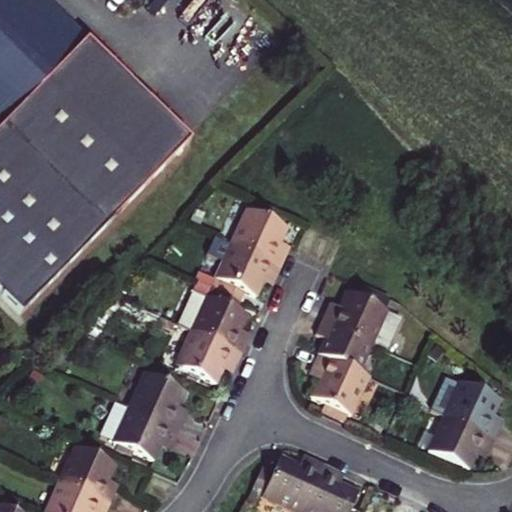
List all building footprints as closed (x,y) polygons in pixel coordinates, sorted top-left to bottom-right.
[(0,0),(0,297),(20,317),(189,143),(42,0),(0,0)] [(189,222),(199,227),(205,215),(195,211),(189,222)] [(274,252),(278,245),(285,230),(244,211),(228,246),(279,269),(284,257),(274,252)] [(201,275),(213,280),(228,246),(217,241),(201,275)] [(274,252),(284,257),(288,249),(278,245),(274,252)] [(213,280),(214,281),(212,285),(210,290),(239,303),(243,294),(254,299),(260,284),(264,276),(273,281),(279,269),(228,246),(213,280)] [(260,284),(270,288),(273,281),(264,276),(260,284)] [(195,284),(210,290),(212,285),(194,277),(192,282),(195,284)] [(235,339),(238,333),(245,317),(235,313),(239,303),(210,290),(195,284),(192,292),(205,299),(189,333),(240,356),(245,344),(235,339)] [(358,300),(383,311),(387,302),(362,291),(358,300)] [(325,313),(319,324),(369,347),(384,314),(384,312),(383,311),(358,300),(344,294),(337,310),(334,316),(325,313)] [(88,313),(110,323),(120,302),(107,296),(88,313)] [(325,313),(334,316),(337,310),(328,305),(325,313)] [(369,347),(383,353),(398,320),(384,314),(369,347)] [(156,326),(170,333),(173,326),(159,319),(156,326)] [(316,356),(357,374),(366,354),(369,347),(319,324),(314,337),(323,341),(316,356)] [(224,364),(234,368),(240,356),(189,333),(174,368),(214,386),(221,371),(224,364)] [(235,339),(245,344),(248,337),(238,333),(235,339)] [(366,354),(380,360),(383,353),(369,347),(366,354)] [(62,355),(56,367),(65,371),(70,359),(62,355)] [(346,417),(349,418),(367,379),(357,374),(316,356),(310,369),(320,374),(317,381),(308,399),(323,406),(346,417)] [(224,364),(221,371),(231,375),(234,368),(224,364)] [(310,369),(307,376),(317,381),(320,374),(310,369)] [(149,374),(147,378),(165,386),(167,381),(149,374)] [(142,376),(127,410),(177,433),(183,421),(173,416),(176,410),(183,394),(165,386),(147,378),(142,376)] [(457,384),(480,394),(482,390),(459,379),(457,384)] [(430,413),(442,418),(457,385),(445,380),(430,413)] [(442,418),(492,441),(498,429),(488,424),(491,418),(498,403),(480,394),(457,384),(457,385),(442,418)] [(9,395),(5,405),(14,408),(18,398),(9,395)] [(320,414),(342,424),(346,417),(323,406),(320,414)] [(127,410),(111,445),(116,447),(132,454),(152,463),(159,448),(162,441),(172,445),(177,433),(127,410)] [(173,416),(183,421),(186,414),(176,410),(173,416)] [(488,424),(498,429),(501,421),(491,417),(488,424)] [(442,418),(426,453),(467,472),(474,456),(477,449),(487,453),(492,441),(442,418)] [(371,432),(381,436),(385,427),(375,422),(371,432)] [(162,441),(159,448),(169,452),(172,445),(162,441)] [(114,452),(130,459),(132,454),(116,447),(114,452)] [(104,490),(107,483),(114,468),(73,449),(57,484),(108,507),(113,494),(104,490)] [(474,456),(484,460),(487,453),(477,449),(474,456)] [(302,457),(297,467),(305,470),(309,460),(302,457)] [(263,470),(251,495),(257,497),(289,511),(301,511),(322,466),(309,460),(305,470),(297,467),(279,459),(272,474),(263,470)] [(301,511),(348,511),(357,494),(338,485),(331,482),(335,472),(322,466),(301,511)] [(263,470),(261,469),(250,494),(251,495),(263,470)] [(335,472),(331,482),(338,485),(343,475),(335,472)] [(104,490),(113,494),(117,488),(107,483),(104,490)] [(105,511),(108,507),(57,484),(44,511),(105,511)] [(246,507),(251,509),(257,497),(251,495),(246,507)]
